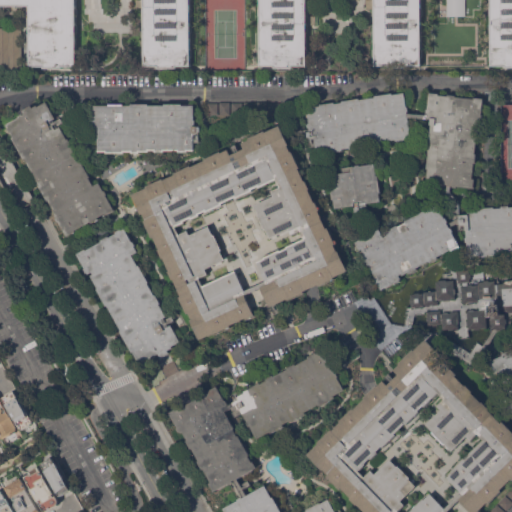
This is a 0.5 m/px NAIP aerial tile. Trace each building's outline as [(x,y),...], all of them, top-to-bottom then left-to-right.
[(76,0),(76,65),(62,65),(62,67),(44,67),(44,65),(30,65),(30,5),(0,5),(0,0),(76,0)] [(190,0),(191,65),(176,65),(176,67),(158,67),(158,65),(144,65),(144,0),(190,0)] [(307,0),(307,65),(293,65),(292,67),(274,67),(274,65),(260,65),(260,0),(307,0)] [(420,0),(421,65),(375,65),(375,0),(420,0)] [(465,16),(464,0),(445,0),(446,16),(465,16)] [(511,0),(511,67),(505,67),(505,65),(491,65),(490,0),(511,0)] [(21,27),(0,27),(0,69),(21,69),(21,27)] [(365,211),(356,211),(355,204),(336,207),(334,198),(333,198),(330,178),(342,176),(342,172),(351,171),(350,166),(354,165),(354,166),(356,166),(356,164),(360,164),(361,165),(375,162),(377,175),(378,174),(381,192),(380,192),(381,200),(367,202),(383,232),(398,224),(399,225),(406,221),(405,220),(438,203),(445,217),(446,217),(450,222),(457,219),(456,204),(447,192),(448,185),(446,184),(446,185),(427,183),(428,168),(427,168),(429,146),(431,146),(431,137),(430,137),(432,118),(409,117),(412,137),(397,140),(396,138),(382,141),(382,142),(363,145),(363,146),(350,148),(350,147),(343,148),(343,149),(331,151),(330,150),(317,152),(316,146),(311,146),(310,136),(308,137),(307,131),(309,131),(307,122),(309,122),(307,107),(321,105),(321,103),(335,101),(335,103),(343,102),(342,100),(359,97),(360,99),(376,96),(375,95),(392,92),(393,94),(405,92),(407,106),(408,106),(409,110),(408,110),(408,112),(426,114),(428,99),(429,99),(430,92),(439,93),(439,94),(448,95),(448,94),(456,94),(456,96),(474,98),(474,97),(484,98),(482,114),(483,114),(483,120),(479,120),(478,129),(479,129),(478,139),(477,139),(475,153),(476,153),(476,162),(474,162),(473,177),(475,178),(474,187),(457,186),(457,187),(453,186),(453,185),(451,185),(451,191),(460,203),(460,214),(469,213),(468,209),(476,209),(476,208),(494,206),(494,208),(501,207),(501,205),(509,205),(509,206),(511,205),(511,253),(505,254),(505,253),(497,253),(497,255),(482,256),(482,255),(468,256),(467,241),(466,241),(465,237),(466,236),(465,224),(461,224),(460,221),(450,226),(451,227),(452,226),(454,230),(453,231),(461,246),(452,251),(451,249),(437,256),(438,257),(430,261),(430,260),(417,267),(417,268),(410,272),(409,271),(403,275),(402,273),(400,274),(402,278),(400,279),(401,280),(397,282),(396,281),(382,289),(377,280),(378,280),(370,264),(369,265),(365,257),(366,257),(362,249),(360,250),(356,241),(376,231),(365,211)] [(26,157),(25,158),(13,136),(14,136),(7,124),(20,117),(19,115),(23,113),(24,114),(26,113),(24,109),(32,105),(34,107),(38,104),(39,106),(47,101),(58,119),(62,117),(66,123),(61,126),(68,138),(70,138),(74,146),(73,147),(80,160),(81,159),(91,176),(90,177),(95,185),(100,182),(105,190),(106,189),(108,194),(107,194),(115,209),(107,213),(106,212),(99,216),(99,218),(92,222),(92,221),(76,229),(76,231),(68,235),(60,220),(58,220),(56,217),(58,216),(56,213),(57,212),(50,200),(49,200),(39,183),(40,182),(26,157)] [(165,104),(165,103),(182,103),(182,104),(195,104),(195,119),(196,119),(196,125),(201,126),(201,131),(200,131),(200,141),(195,141),(195,149),(188,149),(188,151),(179,151),(179,149),(164,149),(164,151),(156,151),(156,149),(149,149),(149,151),(140,151),(140,152),(132,152),(132,151),(125,151),(125,152),(107,152),(107,150),(99,150),(99,126),(94,126),(94,120),(95,120),(95,104),(109,105),(109,103),(124,103),(124,104),(132,104),(132,103),(149,103),(149,104),(165,104)] [(349,270),(335,276),(335,278),(319,285),(319,284),(305,290),(305,292),(289,299),(289,298),(271,306),(263,287),(247,294),(256,314),(248,318),(248,317),(232,324),(233,326),(217,333),(216,332),(201,339),(192,319),(194,318),(191,312),(189,313),(182,296),(183,295),(175,278),(174,279),(171,270),(172,270),(166,257),(164,257),(160,249),(161,248),(156,236),(154,237),(146,220),(148,219),(145,212),(143,213),(134,194),(149,187),(148,185),(165,178),(165,179),(177,173),(176,172),(192,165),(193,166),(207,159),(206,158),(222,150),(223,152),(230,148),(233,154),(246,148),(244,142),(251,139),(250,137),(266,130),(267,131),(282,124),(291,144),(289,144),(292,151),(294,150),(301,167),(300,167),(306,180),(307,180),(311,188),(310,188),(316,201),(317,201),(321,209),(320,210),(328,227),(329,227),(337,243),(335,244),(338,250),(340,250),(349,270)] [(109,305),(108,305),(98,288),(99,288),(92,274),(94,273),(93,271),(90,273),(89,271),(87,272),(85,268),(86,268),(78,253),(86,248),(87,249),(103,240),(102,239),(109,235),(110,236),(117,232),(117,231),(125,226),(133,241),(134,240),(136,244),(135,245),(138,251),(133,254),(139,265),(140,264),(150,281),(149,282),(155,294),(157,293),(162,302),(161,303),(168,316),(163,318),(168,326),(172,324),(182,341),(173,345),(174,347),(169,349),(170,352),(143,367),(134,351),(133,351),(121,330),(123,329),(109,305)] [(511,311),(509,312),(509,309),(501,310),(501,313),(505,313),(505,318),(507,318),(507,323),(506,323),(506,327),(502,328),(502,329),(497,329),(497,328),(492,329),(492,324),(491,324),(490,319),(492,319),(492,316),(486,316),(487,327),(480,327),(480,329),(476,329),(476,328),(469,328),(467,310),(480,309),(479,301),(474,301),(474,302),(469,303),(469,302),(463,302),(463,296),(462,296),(461,291),(462,291),(462,285),(463,285),(463,282),(457,282),(457,269),(470,268),(470,273),(471,273),(472,277),(470,277),(470,281),(468,281),(468,283),(472,283),(472,284),(478,284),(478,281),(484,281),(484,280),(489,279),(489,280),(495,280),(495,283),(504,283),(504,281),(511,280),(511,311)] [(442,300),(442,298),(439,298),(439,304),(433,305),(433,304),(431,304),(431,305),(420,305),(421,307),(416,307),(416,306),(412,306),(412,302),(410,302),(410,298),(411,298),(411,294),(415,293),(414,292),(419,292),(419,293),(424,292),(424,291),(437,290),(436,280),(439,280),(439,279),(446,278),(446,280),(454,279),(455,288),(457,288),(457,293),(456,293),(456,297),(452,297),(452,299),(442,300)] [(459,310),(460,321),(459,321),(459,328),(443,329),(442,323),(438,323),(438,325),(427,325),(427,315),(428,315),(427,310),(441,309),(441,311),(459,310)] [(482,402),(483,401),(490,408),(489,408),(502,422),(504,420),(511,428),(511,479),(502,489),(503,490),(489,503),(489,502),(478,511),(472,511),(461,500),(449,511),(367,511),(359,503),(358,504),(351,497),(352,496),(343,487),(341,488),(329,474),(330,473),(325,468),(324,469),(309,453),(320,443),(319,442),(333,428),(334,429),(342,421),(341,420),(354,407),(355,408),(366,398),(365,396),(378,384),(379,385),(385,379),(389,384),(400,373),(395,369),(401,363),(400,362),(415,348),(415,349),(427,338),(442,353),(440,355),(458,374),(457,375),(466,385),(467,384),(474,391),(473,391),(482,402)] [(511,380),(510,376),(501,381),(491,360),(503,354),(502,353),(511,348),(511,380)] [(227,511),(225,508),(239,499),(239,498),(243,496),(243,497),(244,496),(235,479),(234,480),(234,481),(230,483),(230,482),(215,491),(211,482),(213,481),(205,467),(204,468),(199,460),(200,459),(194,447),(192,448),(188,440),(189,439),(184,431),(182,432),(182,431),(180,431),(178,427),(179,426),(171,411),(182,405),(182,406),(195,399),(194,398),(218,385),(226,400),(227,399),(230,404),(240,398),(239,396),(245,392),(244,391),(261,382),(261,383),(268,379),(267,378),(274,374),(275,375),(288,368),(288,367),(296,363),(296,364),(309,357),(308,356),(316,351),(317,352),(323,349),(336,372),(337,372),(339,376),(338,376),(345,389),(334,395),(335,396),(320,405),(319,403),(305,411),(306,413),(291,421),(290,420),(284,424),(284,425),(271,432),(271,431),(258,438),(251,425),(250,426),(248,421),(249,421),(244,412),(237,416),(234,411),(236,410),(234,406),(226,411),(236,428),(235,428),(238,435),(240,435),(250,454),(249,455),(253,461),(254,460),(258,467),(238,478),(247,495),(266,484),(273,497),(274,496),(282,511),(304,511),(307,510),(307,509),(321,501),(321,502),(329,498),(337,511),(227,511)] [(22,429),(4,397),(15,390),(28,412),(29,411),(35,422),(22,429)] [(0,434),(0,397),(17,426),(16,427),(17,429),(2,438),(0,434)] [(42,462),(53,456),(72,489),(61,495),(42,462)] [(26,476),(31,473),(30,470),(40,465),(59,499),(59,501),(57,504),(56,505),(46,511),(26,476)] [(22,477),(42,511),(21,511),(6,486),(22,477)] [(0,511),(0,490),(2,489),(8,498),(8,497),(16,511),(0,511)]
